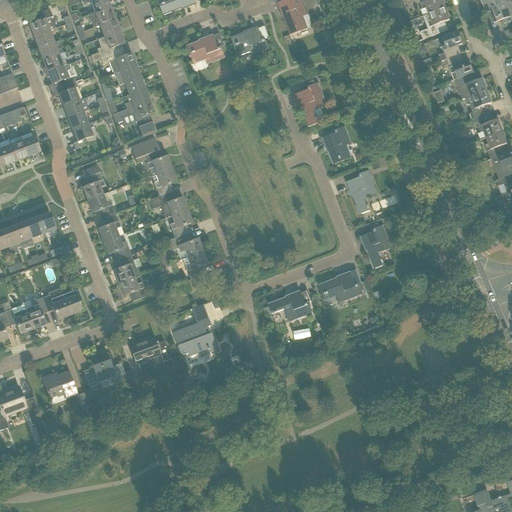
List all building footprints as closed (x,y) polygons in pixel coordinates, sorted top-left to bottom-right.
[(91,3),(95,14),(111,8),(109,4),(112,3),(110,0),(83,0),(85,4),(85,5),(91,3)] [(194,0),(171,0),(172,1),(159,5),(163,16),(182,9),(181,8),(188,5),(189,8),(196,5),(194,0)] [(282,0),(282,1),(276,4),(279,11),(281,10),(283,17),(282,18),(289,36),(308,29),(303,17),(308,15),(302,0),(282,0)] [(441,0),(419,0),(423,10),(426,8),(429,14),(445,8),(441,0)] [(489,10),(510,2),(509,0),(481,0),(483,4),(487,3),(489,10)] [(508,24),(511,21),(511,6),(510,2),(489,10),(490,11),(487,12),(487,13),(488,13),(492,24),(506,18),(508,24)] [(99,26),(115,20),(111,8),(95,14),(99,26)] [(442,23),(449,20),(445,8),(429,14),(431,21),(428,22),(430,27),(429,29),(420,33),(423,40),(421,40),(422,41),(448,31),(448,30),(445,31),(442,23)] [(56,28),(52,17),(49,9),(32,16),(34,23),(29,25),(33,37),(56,28)] [(73,22),(79,20),(76,13),(71,15),(73,22)] [(65,25),(71,23),(68,16),(63,18),(65,25)] [(115,20),(99,26),(104,37),(120,32),(115,20)] [(68,32),(74,30),(71,23),(65,25),(68,32)] [(77,34),(83,32),(81,25),(75,28),(77,34)] [(243,33),(230,38),(238,57),(243,55),(250,52),(252,57),(269,50),(265,39),(262,40),(258,29),(257,27),(250,30),(250,32),(244,34),(243,33)] [(50,31),(56,28),(33,37),(38,49),(54,42),(50,31)] [(80,41),(86,39),(83,32),(77,34),(80,41)] [(121,45),(124,44),(120,32),(104,37),(97,40),(100,48),(97,50),(98,53),(90,56),(92,62),(98,60),(123,50),(121,45)] [(456,47),(462,44),(458,32),(441,38),(444,44),(440,46),(443,54),(438,56),(440,62),(459,55),(456,47)] [(221,47),(218,48),(213,35),(206,38),(206,40),(200,42),(199,41),(186,46),(193,65),(199,63),(197,59),(204,57),(207,65),(225,58),(221,47)] [(74,48),(80,46),(77,40),(72,42),(74,48)] [(58,54),(62,53),(58,42),(54,43),(54,42),(38,49),(42,60),(58,54)] [(77,56),(83,54),(80,46),(74,48),(77,56)] [(123,50),(98,60),(99,62),(100,62),(102,65),(108,63),(113,74),(114,74),(136,66),(131,54),(125,56),(123,50)] [(64,60),(61,61),(58,54),(42,60),(45,68),(43,69),(45,73),(66,65),(64,60)] [(469,61),(462,63),(459,55),(440,62),(441,62),(446,60),(453,80),(473,73),(469,61)] [(431,59),(422,62),(424,68),(433,64),(431,59)] [(66,65),(45,73),(46,78),(49,77),(51,85),(58,82),(60,88),(75,82),(73,77),(74,75),(72,71),(71,70),(69,65),(66,65)] [(136,66),(114,74),(119,86),(124,84),(140,78),(136,66)] [(431,69),(425,71),(429,82),(434,80),(435,80),(431,69)] [(472,74),(476,72),(475,72),(473,73),(453,80),(453,81),(454,80),(461,101),(464,100),(487,91),(482,79),(475,82),(472,74)] [(12,74),(0,78),(0,81),(4,93),(11,91),(18,88),(14,78),(12,74)] [(140,78),(119,86),(124,84),(128,95),(145,89),(140,78)] [(318,83),(315,84),(314,80),(308,82),(310,86),(306,88),(307,90),(294,95),(297,103),(299,102),(302,109),(301,109),(308,128),(318,124),(314,111),(326,106),(318,83)] [(75,88),(77,88),(75,82),(60,88),(62,93),(58,95),(63,107),(79,101),(75,88)] [(102,92),(108,89),(106,83),(100,85),(102,92)] [(105,99),(111,97),(108,89),(102,92),(105,99)] [(126,110),(149,101),(145,89),(128,95),(129,96),(126,97),(129,103),(124,105),(126,110)] [(484,106),(491,103),(487,91),(464,100),(466,105),(468,106),(469,106),(472,113),(469,114),(472,120),(474,119),(487,114),(484,106)] [(99,106),(105,104),(102,97),(96,100),(99,106)] [(85,98),(79,101),(63,107),(67,118),(84,112),(89,110),(85,98)] [(117,113),(112,115),(115,125),(122,122),(123,122),(121,118),(133,114),(136,122),(136,123),(142,121),(141,118),(149,115),(154,113),(149,101),(126,110),(117,113)] [(112,115),(117,113),(112,102),(107,104),(112,115)] [(102,114),(108,112),(105,104),(99,106),(102,114)] [(19,117),(26,115),(23,108),(11,112),(16,124),(21,122),(19,117)] [(11,112),(5,114),(9,126),(12,125),(13,129),(16,127),(15,124),(16,124),(11,112)] [(72,130),(88,124),(84,112),(67,118),(72,130)] [(497,120),(490,123),(487,114),(474,119),(479,134),(483,133),(485,139),(502,132),(497,120)] [(106,128),(112,125),(109,116),(103,119),(106,128)] [(152,122),(139,127),(143,138),(156,133),(152,122)] [(89,129),(93,128),(91,123),(88,124),(72,130),(76,142),(92,136),(89,129)] [(347,146),(351,144),(345,127),(333,131),(334,134),(321,139),(324,146),(326,145),(329,152),(328,152),(333,165),(352,158),(347,146)] [(500,147),(507,144),(502,132),(485,139),(487,145),(484,146),(489,160),(491,159),(491,160),(497,157),(503,155),(500,147)] [(34,136),(22,141),(28,157),(40,152),(34,136)] [(21,137),(9,141),(10,145),(16,161),(28,157),(22,141),(21,137)] [(158,151),(159,151),(154,138),(131,147),(137,164),(145,161),(151,177),(171,169),(167,156),(161,159),(158,151)] [(10,145),(0,149),(0,153),(5,166),(16,161),(10,145)] [(511,168),(511,166),(511,165),(511,151),(503,155),(497,157),(491,160),(491,159),(489,160),(489,161),(497,158),(499,164),(495,165),(501,179),(511,175),(511,168)] [(105,186),(101,176),(97,166),(82,172),(84,179),(85,178),(88,186),(82,188),(87,201),(103,195),(100,188),(105,186)] [(159,198),(149,201),(149,202),(171,193),(168,185),(176,182),(172,169),(156,175),(158,182),(154,184),(159,198)] [(365,199),(378,194),(369,171),(357,175),(359,178),(346,183),(348,190),(351,190),(353,196),(352,197),(359,215),(369,211),(365,199)] [(511,175),(501,179),(495,181),(497,187),(503,185),(506,194),(501,196),(504,202),(507,200),(508,204),(511,202),(511,175)] [(182,198),(174,201),(171,193),(159,198),(149,202),(152,210),(160,207),(164,219),(170,216),(171,217),(187,211),(182,198)] [(110,200),(106,202),(103,195),(87,201),(92,213),(100,210),(103,219),(115,214),(110,200)] [(184,226),(192,223),(187,211),(171,217),(173,224),(169,225),(174,239),(167,242),(187,234),(184,226)] [(43,235),(55,230),(49,214),(37,218),(43,235)] [(116,229),(120,228),(115,214),(103,219),(106,227),(98,230),(103,242),(119,237),(116,229)] [(31,239),(43,235),(37,218),(25,222),(24,220),(31,239)] [(20,243),(31,239),(24,220),(19,222),(18,224),(19,225),(13,227),(21,247),(20,243)] [(383,225),(379,227),(378,223),(370,226),(373,233),(360,237),(363,245),(365,244),(367,251),(366,251),(373,270),(384,266),(379,253),(392,249),(383,225)] [(17,248),(21,247),(13,227),(1,232),(8,248),(11,255),(17,253),(16,250),(17,248)] [(198,239),(190,242),(187,234),(167,242),(169,249),(172,250),(176,249),(180,261),(203,252),(198,239)] [(125,242),(121,243),(119,237),(103,242),(107,255),(115,252),(119,260),(131,255),(125,242)] [(52,257),(64,253),(62,247),(49,251),(52,257)] [(201,267),(207,265),(203,252),(180,261),(183,260),(190,280),(204,275),(201,267)] [(40,262),(38,257),(37,255),(30,257),(33,265),(40,262)] [(137,269),(136,269),(131,255),(119,260),(122,268),(114,271),(118,284),(134,278),(140,276),(137,269)] [(52,267),(67,261),(65,256),(50,261),(52,267)] [(358,284),(355,285),(350,272),(343,275),(344,277),(337,279),(336,278),(318,285),(324,302),(337,297),(339,304),(362,295),(358,284)] [(141,283),(137,285),(134,278),(118,284),(123,296),(129,294),(132,302),(146,297),(141,283)] [(48,296),(42,298),(47,310),(53,308),(58,320),(71,315),(63,295),(62,296),(60,289),(47,294),(48,296)] [(78,298),(81,297),(78,290),(63,295),(71,315),(83,311),(78,298)] [(307,303),(305,304),(300,291),(292,294),(293,296),(286,298),(286,297),(267,304),(271,315),(284,310),(289,323),(312,314),(307,303)] [(376,302),(383,299),(380,291),(373,294),(376,302)] [(32,308),(25,310),(33,330),(45,325),(41,315),(40,313),(47,310),(42,298),(37,300),(36,301),(35,299),(30,301),(32,308)] [(25,310),(12,315),(8,302),(1,305),(9,324),(15,322),(20,335),(33,330),(25,310)] [(3,327),(9,324),(1,305),(4,313),(0,314),(0,342),(7,339),(3,327)] [(176,331),(172,333),(173,335),(176,343),(188,339),(189,341),(177,346),(180,355),(187,353),(188,357),(197,353),(199,359),(210,355),(209,353),(211,352),(217,350),(214,343),(214,342),(211,333),(209,334),(206,335),(204,328),(206,327),(211,326),(207,316),(196,320),(197,323),(176,331)] [(154,337),(129,346),(136,364),(160,355),(161,356),(168,354),(164,341),(157,344),(157,342),(156,342),(154,337)] [(121,364),(112,367),(107,355),(90,362),(95,373),(85,377),(91,392),(101,388),(99,383),(111,378),(114,385),(127,380),(121,364)] [(140,397),(149,394),(140,369),(137,374),(132,377),(140,397)] [(77,396),(72,382),(68,372),(52,378),(51,375),(42,379),(50,401),(53,400),(53,399),(56,398),(56,399),(63,396),(65,400),(77,396)] [(0,431),(3,430),(6,429),(2,419),(5,418),(4,416),(3,414),(16,409),(17,411),(26,407),(19,388),(10,392),(9,391),(0,394),(0,431)] [(82,410),(90,407),(85,393),(77,396),(82,410)] [(31,425),(43,421),(38,409),(27,413),(31,425)] [(487,433),(492,431),(487,417),(482,419),(487,433)] [(48,440),(39,443),(41,451),(49,448),(52,447),(49,440),(48,440)] [(511,511),(507,499),(511,497),(511,480),(506,483),(510,494),(490,501),(486,491),(473,496),(477,507),(478,507),(479,511),(477,511),(511,511)]
